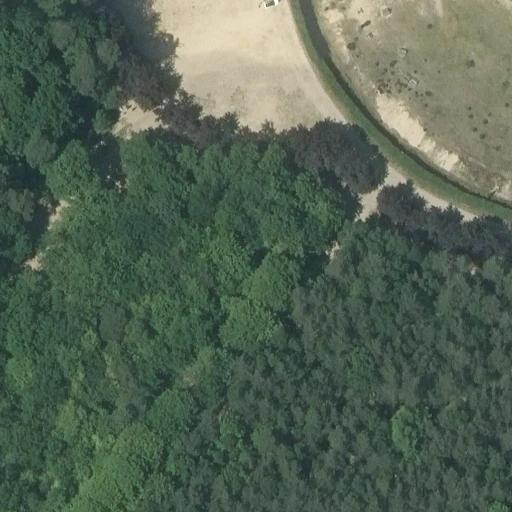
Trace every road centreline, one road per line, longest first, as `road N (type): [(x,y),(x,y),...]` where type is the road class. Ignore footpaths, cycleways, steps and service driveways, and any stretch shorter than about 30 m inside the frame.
road 1 (track): [(254,0),(142,134),(0,280)]
road 2 (track): [(511,236),(413,198),(365,152),(327,113),(293,58),(278,0)]
